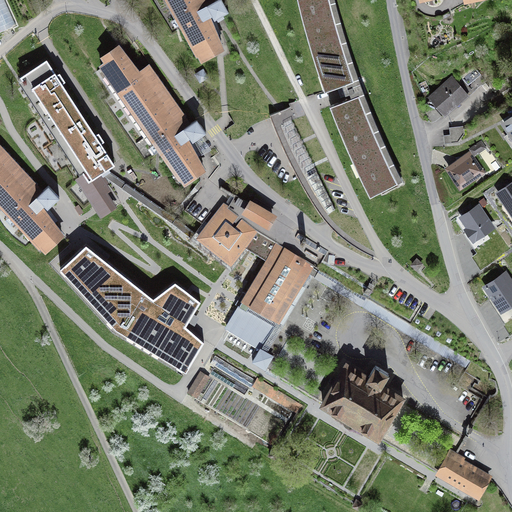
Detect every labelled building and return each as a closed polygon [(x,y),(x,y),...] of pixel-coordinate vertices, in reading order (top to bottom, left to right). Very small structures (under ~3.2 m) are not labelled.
[(5,0),(0,0),(0,31),(16,24),(5,0)] [(163,0),(199,65),(222,53),(212,22),(228,14),(219,0),(217,0),(212,3),(210,0),(163,0)] [(330,0),(296,0),(308,46),(324,94),(352,83),(339,39),(330,0)] [(137,75),(118,47),(100,60),(104,65),(97,70),(182,190),(205,173),(192,144),(205,135),(195,120),(189,124),(148,67),(137,75)] [(47,61),(20,79),(83,174),(76,179),(101,217),(113,209),(103,194),(108,190),(98,175),(115,164),(47,61)] [(456,84),(452,80),(428,100),(443,116),(485,79),(475,67),(456,84)] [(373,255),(295,97),(267,107),(288,162),(300,186),(314,206),(327,223),(347,239),(373,255)] [(358,99),(329,109),(346,152),(369,199),(395,185),(374,142),(358,99)] [(511,119),(502,126),(511,140),(511,119)] [(447,125),(447,140),(463,140),(463,125),(447,125)] [(0,145),(0,209),(43,255),(65,237),(46,210),(59,199),(48,187),(43,193),(0,145)] [(484,176),(471,155),(446,171),(460,191),(484,176)] [(408,300),(209,178),(185,210),(208,227),(201,238),(231,262),(246,244),(269,258),(228,327),(260,346),(253,361),(265,368),(274,353),(282,359),(299,328),(282,316),(314,265),(362,295),(364,292),(403,315),(408,300)] [(511,185),(497,194),(511,218),(511,185)] [(496,232),(481,207),(461,219),(468,229),(463,232),(472,246),(496,232)] [(153,299),(87,245),(61,268),(117,331),(185,372),(204,342),(185,326),(200,300),(175,281),(153,299)] [(422,265),(417,259),(411,265),(417,270),(422,265)] [(511,308),(511,281),(508,274),(484,288),(501,315),(511,308)] [(388,310),(383,318),(468,369),(478,351),(416,315),(411,324),(394,314),(388,310)] [(216,354),(211,362),(251,388),(256,380),(216,354)] [(368,376),(346,363),(322,404),(379,438),(403,397),(382,385),(389,373),(375,364),(368,376)] [(201,371),(188,391),(196,397),(210,377),(201,371)] [(456,455),(450,451),(436,476),(480,502),(493,481),(463,463),(465,460),(456,455)] [(363,503),(356,500),(352,506),(359,510),(363,503)]
